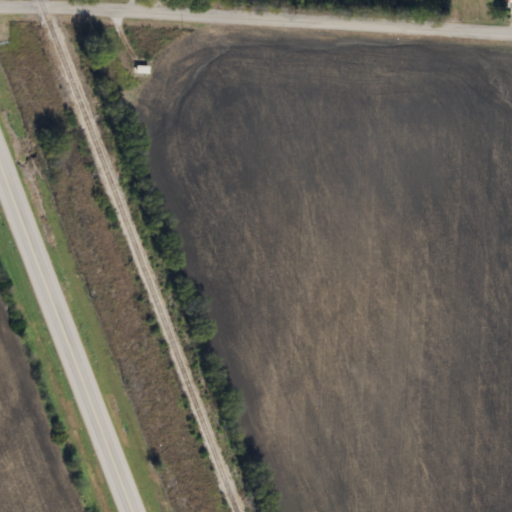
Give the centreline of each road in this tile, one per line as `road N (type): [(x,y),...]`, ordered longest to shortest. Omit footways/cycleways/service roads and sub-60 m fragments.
road 1 (residential): [(0,6),(511,32)]
road 2 (primary): [(0,157),(135,511)]
